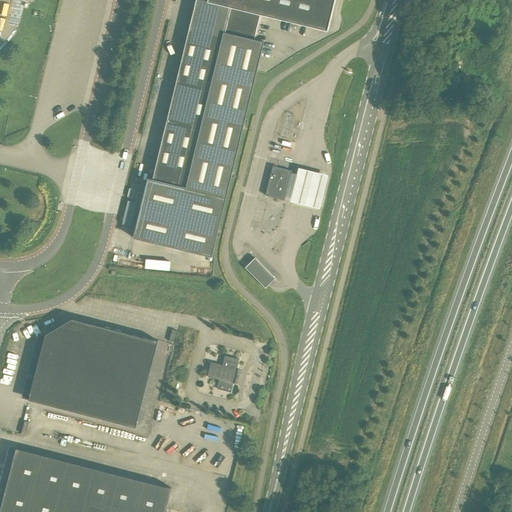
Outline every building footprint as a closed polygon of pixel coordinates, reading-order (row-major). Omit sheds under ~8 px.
[(148,178),(133,237),(212,257),(257,71),(264,42),(254,39),(260,14),(328,31),(335,0),(196,0),(189,29),(175,85),(171,84),(161,123),(166,124),(153,179),(148,178)] [(81,52),(73,55),(76,61),(83,58),(81,52)] [(284,200),(291,171),(272,166),(265,195),(284,200)] [(327,173),(301,167),(294,201),(319,207),(327,173)] [(265,288),(275,278),(255,258),(245,267),(265,288)] [(136,427),(158,340),(72,318),(59,326),(46,334),(29,399),(136,427)] [(18,342),(28,340),(27,331),(17,333),(18,342)] [(17,372),(21,355),(12,353),(8,369),(17,372)] [(231,392),(239,359),(225,356),(223,365),(211,362),(208,376),(219,379),(217,388),(231,392)] [(170,459),(180,449),(176,445),(166,455),(170,459)] [(0,511),(165,511),(172,488),(16,448),(0,510),(0,511)] [(201,461),(200,455),(193,456),(192,451),(181,453),(182,464),(201,461)]
